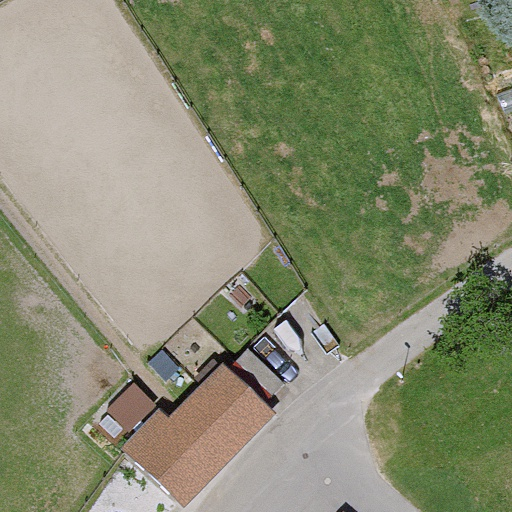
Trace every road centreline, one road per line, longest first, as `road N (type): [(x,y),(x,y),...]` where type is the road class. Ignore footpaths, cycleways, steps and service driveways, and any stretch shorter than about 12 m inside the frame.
road 1 (track): [(0,188),(167,402),(222,354),(241,373),(271,348)]
road 2 (residential): [(238,511),(311,431),(511,272)]
